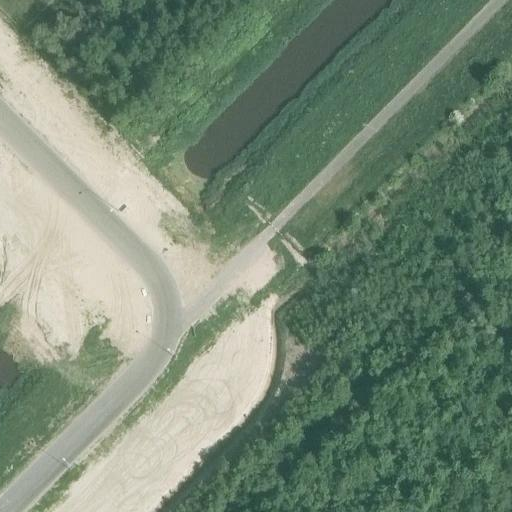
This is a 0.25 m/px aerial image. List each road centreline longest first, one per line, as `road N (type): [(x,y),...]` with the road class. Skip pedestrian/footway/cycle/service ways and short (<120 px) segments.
road 1 (unclassified): [(6,511),(171,337),(171,308),(151,269)]
road 2 (unclassified): [(97,511),(197,411),(215,374),(215,349),(194,313),(151,269)]
road 3 (unclassified): [(151,269),(0,118)]
